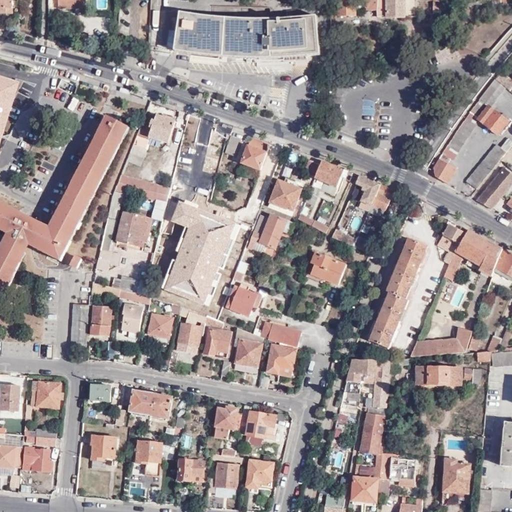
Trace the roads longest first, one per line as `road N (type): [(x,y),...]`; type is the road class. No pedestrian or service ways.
road 1 (secondary): [(411,181),(195,100),(0,43)]
road 2 (residential): [(75,369),(305,407)]
road 3 (residential): [(511,45),(411,181)]
road 4 (unknown): [(433,193),(426,211),(432,263),(396,349)]
road 5 (residential): [(75,369),(65,511)]
